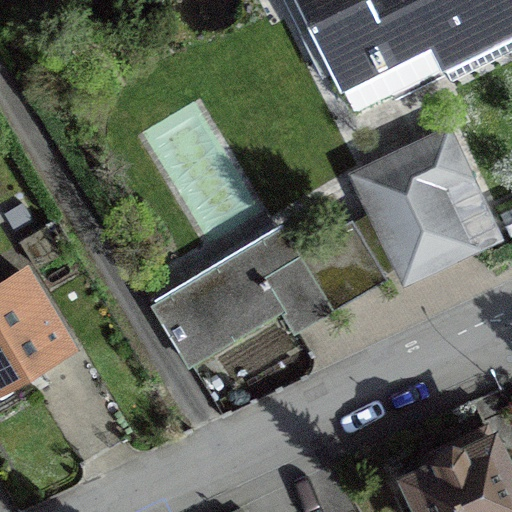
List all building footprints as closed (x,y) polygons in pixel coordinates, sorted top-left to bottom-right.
[(511,0),(293,0),(352,116),(441,70),(436,60),(511,19),(511,0)] [(355,233),(350,226),(320,243),(351,296),(382,278),(377,269),(393,259),(403,281),(469,250),(439,189),(424,196),(413,173),(363,197),(374,222),(355,233)] [(279,312),(290,331),(351,296),(320,243),(261,279),(249,259),(155,315),(186,368),(279,312)] [(0,288),(0,385),(62,349),(19,277),(0,288)] [(511,511),(511,491),(490,444),(476,450),(469,436),(428,456),(434,470),(406,483),(419,511),(511,511)]
